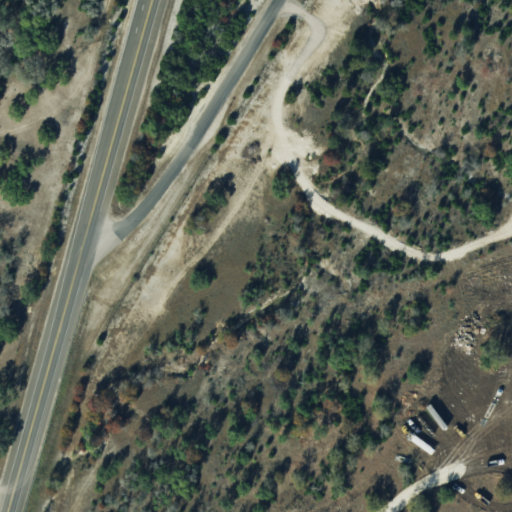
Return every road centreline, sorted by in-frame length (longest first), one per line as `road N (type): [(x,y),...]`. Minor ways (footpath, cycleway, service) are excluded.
road 1 (secondary): [(4,511),(138,37)]
road 2 (residential): [(77,246),(127,221),(156,188),(275,0)]
